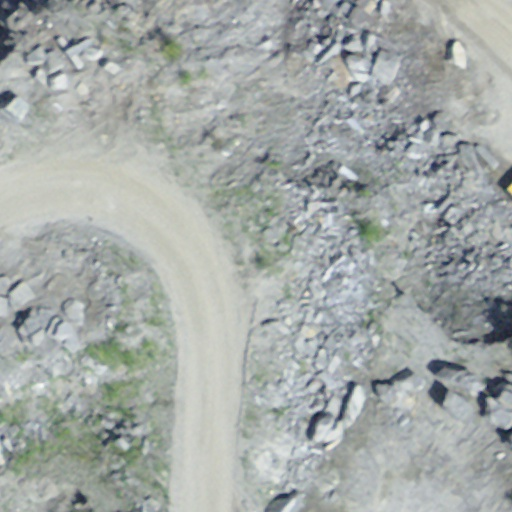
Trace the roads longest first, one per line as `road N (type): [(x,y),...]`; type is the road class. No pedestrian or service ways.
road 1 (track): [(0,326),(39,440),(78,511)]
road 2 (track): [(511,116),(397,0)]
road 3 (track): [(0,198),(92,106)]
